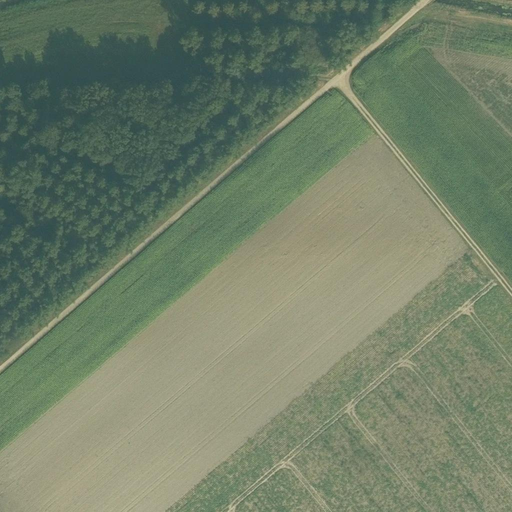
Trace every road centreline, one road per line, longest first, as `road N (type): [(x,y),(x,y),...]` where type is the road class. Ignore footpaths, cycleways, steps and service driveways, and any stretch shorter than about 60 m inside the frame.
road 1 (unclassified): [(336,80),(0,370)]
road 2 (track): [(511,296),(336,80),(422,5)]
